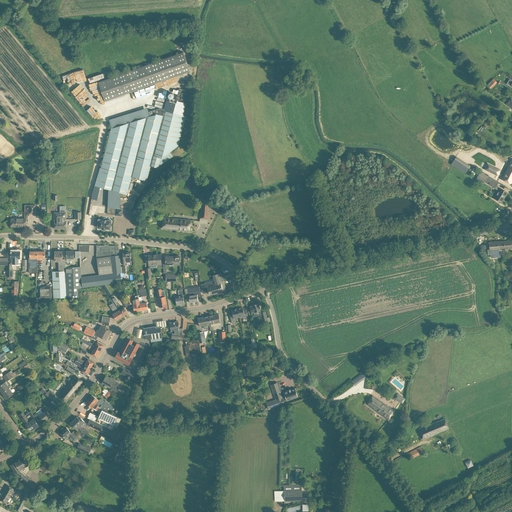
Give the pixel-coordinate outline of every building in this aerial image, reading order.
[(190,71),(183,52),(98,82),(105,101),(190,71)] [(493,78),(486,85),(490,90),(497,82),(493,78)] [(100,168),(95,186),(108,189),(115,191),(127,194),(132,176),(147,180),(150,166),(158,168),(159,166),(173,156),(170,152),(178,146),(186,117),(186,116),(182,115),(184,107),(185,103),(168,99),(167,102),(165,110),(159,108),(149,112),(150,116),(112,128),(111,129),(102,164),(101,168),(100,168)] [(441,147),(452,152),(455,145),(440,139),(438,144),(442,146),(441,147)] [(479,155),(476,154),(478,148),(467,144),(463,154),(477,159),(479,155)] [(465,173),(469,168),(455,158),(454,159),(453,158),(451,161),(453,162),(451,164),(465,173)] [(511,180),(511,159),(502,179),(510,183),(511,180)] [(487,164),(485,169),(492,173),(495,167),(487,164)] [(500,188),(496,186),(498,183),(488,176),(485,182),(499,190),(494,198),(501,202),(507,192),(500,188)] [(99,200),(101,189),(94,188),(92,198),(99,200)] [(208,219),(209,214),(209,212),(208,211),(208,206),(210,206),(210,198),(202,198),(200,218),(208,219)] [(26,227),(26,219),(29,219),(29,213),(35,213),(35,205),(25,205),(24,219),(11,218),(11,227),(26,227)] [(191,220),(163,217),(162,229),(189,231),(191,220)] [(102,229),(106,229),(110,229),(111,221),(106,220),(106,219),(105,218),(104,218),(103,218),(103,220),(98,219),(98,228),(102,228),(102,229)] [(505,254),(505,249),(511,248),(511,240),(499,241),(500,249),(501,254),(505,254)] [(500,249),(499,241),(488,242),(489,250),(487,250),(488,255),(490,254),(490,258),(498,257),(501,257),(500,249)] [(65,259),(65,260),(66,297),(78,296),(77,288),(103,285),(122,282),(121,276),(120,272),(121,272),(118,246),(108,245),(105,245),(97,245),(96,256),(99,275),(81,277),(80,266),(75,267),(71,267),(70,264),(67,264),(67,263),(67,259),(65,259)] [(14,251),(13,251),(13,264),(18,264),(18,260),(22,260),(21,263),(22,255),(20,255),(20,254),(20,251),(16,251),(15,251),(14,251)] [(30,256),(28,256),(28,261),(28,263),(29,263),(29,269),(29,272),(29,273),(37,273),(37,272),(37,264),(37,260),(37,251),(30,251),(30,256)] [(65,260),(62,260),(62,251),(55,251),(55,261),(59,261),(59,271),(52,272),(53,298),(55,298),(66,297),(65,260)] [(148,255),(148,260),(149,265),(161,264),(161,254),(148,255)] [(213,275),(215,280),(218,292),(218,294),(222,293),(223,293),(222,290),(226,289),(221,273),(217,274),(216,274),(216,275),(213,275)] [(202,288),(203,293),(209,292),(209,294),(218,292),(215,280),(201,284),(202,288)] [(192,287),(188,288),(188,293),(189,295),(190,302),(198,301),(197,296),(201,295),(201,294),(200,289),(200,286),(192,287)] [(39,287),(39,298),(51,297),(51,287),(39,287)] [(175,297),(176,300),(176,305),(184,303),(182,289),(178,290),(179,296),(175,297)] [(133,304),(134,312),(141,310),(140,303),(139,300),(139,297),(139,295),(135,296),(136,299),(132,299),(133,304)] [(128,313),(125,309),(124,307),(121,309),(118,304),(119,303),(118,301),(115,297),(114,298),(111,299),(113,303),(122,317),(128,313)] [(122,317),(113,303),(109,305),(113,311),(114,310),(116,312),(113,314),(116,320),(122,317)] [(260,311),(258,303),(252,305),(252,306),(250,307),(252,315),(255,314),(255,312),(260,311)] [(243,307),(237,309),(239,316),(244,315),(244,317),(245,320),(249,319),(248,316),(246,310),(243,311),(243,307)] [(234,318),(239,316),(237,309),(231,310),(232,314),(229,315),(231,321),(232,323),(235,322),(234,318)] [(268,322),(270,321),(269,317),(267,318),(265,311),(260,312),(263,322),(267,321),(268,322)] [(209,316),(211,324),(220,322),(219,314),(209,316)] [(109,326),(109,322),(110,318),(103,316),(102,321),(101,323),(109,326)] [(199,326),(211,324),(209,316),(198,318),(199,326)] [(178,329),(179,328),(178,321),(169,323),(171,331),(174,330),(175,332),(172,332),(172,333),(171,338),(182,339),(182,333),(179,332),(178,329)] [(96,334),(102,337),(106,340),(110,332),(105,329),(106,328),(102,326),(99,330),(98,330),(96,334)] [(141,338),(151,340),(151,342),(162,340),(160,327),(156,327),(156,326),(143,328),(144,331),(143,331),(141,338)] [(92,336),(95,331),(86,327),(84,332),(92,336)] [(133,340),(132,339),(127,337),(127,338),(124,342),(125,342),(120,351),(121,351),(120,353),(118,352),(115,357),(124,362),(123,362),(129,365),(132,359),(131,359),(132,357),(139,344),(134,341),(134,342),(132,341),(133,340)] [(97,342),(96,345),(93,343),(92,344),(82,338),(81,341),(83,342),(100,351),(103,345),(97,342)] [(247,349),(257,348),(256,343),(255,343),(255,338),(251,338),(252,344),(247,344),(247,349)] [(185,342),(188,353),(191,354),(202,354),(199,339),(185,342)] [(69,347),(61,342),(57,350),(65,354),(69,347)] [(100,351),(83,342),(82,344),(90,349),(92,351),(91,354),(92,355),(97,357),(100,351)] [(174,358),(164,357),(163,364),(173,366),(174,358)] [(79,362),(91,368),(94,362),(88,359),(86,363),(83,361),(82,362),(77,359),(76,361),(79,362)] [(89,371),(91,368),(79,362),(77,365),(82,367),(80,370),(82,371),(81,371),(87,374),(88,373),(89,374),(90,371),(89,371)] [(33,371),(28,364),(24,366),(28,374),(33,371)] [(75,370),(68,366),(66,370),(73,375),(75,370)] [(3,376),(5,379),(16,371),(15,368),(3,376)] [(130,378),(132,379),(135,373),(127,369),(125,368),(123,372),(122,373),(126,376),(125,377),(129,380),(130,378)] [(7,381),(8,380),(13,377),(18,374),(16,371),(5,379),(7,381)] [(355,385),(365,378),(362,374),(352,381),(355,385)] [(83,382),(80,378),(76,375),(67,386),(75,392),(83,382)] [(116,389),(119,383),(106,376),(102,383),(106,386),(111,388),(110,390),(121,396),(123,393),(116,389)] [(5,382),(2,384),(0,385),(0,389),(2,393),(9,388),(12,386),(10,383),(7,385),(5,382)] [(277,384),(271,386),(276,400),(274,401),(276,406),(277,406),(282,404),(284,404),(283,401),(286,400),(287,401),(287,400),(298,397),(295,388),(291,389),(288,390),(288,391),(287,391),(284,392),(284,394),(281,394),(281,395),(280,391),(281,391),(279,383),(277,384)] [(16,389),(19,392),(25,387),(23,384),(16,389)] [(59,396),(59,397),(66,402),(75,392),(67,386),(59,396)] [(13,394),(9,388),(2,393),(6,398),(13,394)] [(50,401),(53,398),(43,388),(40,391),(50,401)] [(108,398),(111,393),(106,390),(104,389),(102,391),(103,392),(104,393),(103,395),(108,398)] [(392,397),(402,403),(406,398),(395,392),(392,397)] [(89,398),(89,399),(102,409),(110,413),(111,413),(114,407),(105,401),(102,399),(101,399),(100,399),(99,400),(98,400),(92,395),(89,398)] [(374,409),(388,420),(391,416),(394,411),(373,396),(367,404),(374,409)] [(89,399),(85,403),(92,408),(93,407),(99,412),(100,413),(102,409),(89,399)] [(36,412),(40,418),(44,421),(50,416),(46,411),(53,405),(50,401),(36,412)] [(90,412),(88,417),(90,418),(113,429),(118,417),(114,415),(111,413),(110,413),(102,409),(100,413),(98,416),(90,412)] [(36,416),(32,410),(28,412),(30,415),(27,417),(25,415),(21,418),(27,425),(26,426),(27,428),(28,427),(30,431),(38,425),(33,418),(36,416)] [(76,417),(75,417),(73,419),(74,420),(70,423),(80,433),(83,429),(81,427),(85,423),(86,423),(81,418),(80,418),(81,419),(80,419),(77,417),(76,417)] [(448,428),(446,423),(444,418),(429,425),(428,424),(418,429),(423,439),(448,428)] [(94,421),(91,426),(96,429),(103,432),(106,427),(94,421)] [(64,430),(60,434),(63,437),(63,436),(65,437),(67,439),(69,437),(72,440),(73,440),(78,436),(74,431),(71,433),(66,427),(66,428),(67,429),(64,431),(64,430)] [(103,432),(102,435),(110,439),(114,431),(106,427),(103,432)] [(79,444),(78,447),(77,449),(92,455),(94,450),(79,444)] [(423,452),(420,446),(408,453),(411,458),(423,452)] [(36,484),(29,478),(19,470),(30,464),(25,455),(14,462),(15,463),(11,465),(16,473),(26,482),(25,483),(33,488),(36,484)] [(72,455),(69,461),(86,468),(88,462),(72,455)] [(473,465),(471,459),(465,462),(468,468),(473,465)] [(42,463),(41,467),(51,471),(52,466),(50,466),(51,464),(43,462),(43,463),(42,463)] [(8,485),(4,492),(13,498),(15,496),(17,493),(17,491),(14,489),(8,485)] [(275,501),(284,501),(283,485),(274,486),(275,501)] [(301,485),(283,485),(284,501),(302,500),(301,485)] [(12,498),(13,498),(4,492),(0,498),(0,499),(6,503),(8,504),(12,498)] [(23,504),(28,495),(25,493),(24,494),(20,502),(23,504)]
